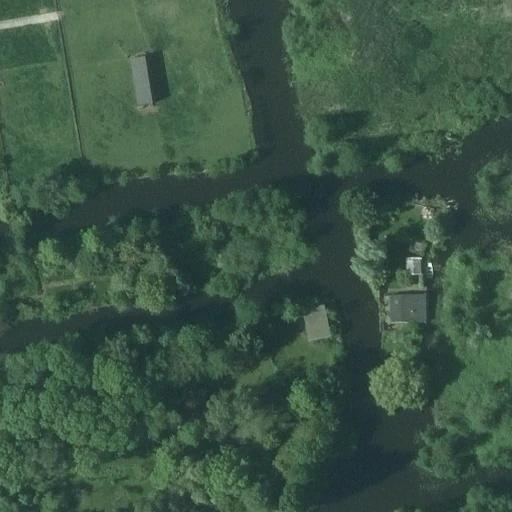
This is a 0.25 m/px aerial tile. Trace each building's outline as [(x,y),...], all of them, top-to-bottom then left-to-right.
[(146,58),(130,61),(138,107),(154,104),(146,58)] [(278,214),(196,233),(206,271),(287,252),(278,214)] [(68,259),(65,262),(66,268),(71,270),(76,269),(79,266),(77,261),(74,258),(68,259)] [(420,261),(407,262),(407,276),(421,275),(420,261)] [(389,297),(390,323),(425,322),(425,295),(389,297)] [(324,305),(303,309),(309,341),(331,337),(324,305)]
